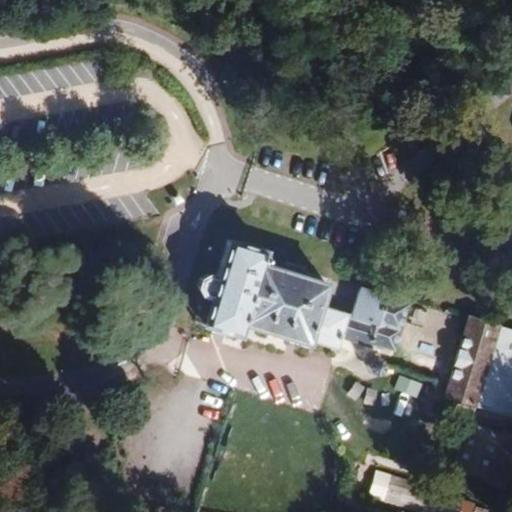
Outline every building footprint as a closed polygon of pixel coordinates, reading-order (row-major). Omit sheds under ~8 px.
[(199,297),(195,311),(240,325),(303,346),(305,341),(329,348),(332,338),(365,347),(366,341),(387,347),(401,304),(357,290),(350,314),(317,303),(321,286),(297,278),(281,273),(257,265),(260,254),(227,243),(217,279),(208,278),(198,283),(195,292),(199,297)] [(285,264),(281,273),(297,278),(300,270),(285,264)] [(240,325),(195,311),(191,324),(234,339),(240,325)] [(511,333),(471,322),(443,401),(511,423),(511,333)] [(511,443),(463,428),(450,472),(511,491),(511,443)] [(457,499),(372,472),(362,494),(422,511),(466,511),(468,507),(456,503),(457,499)]
